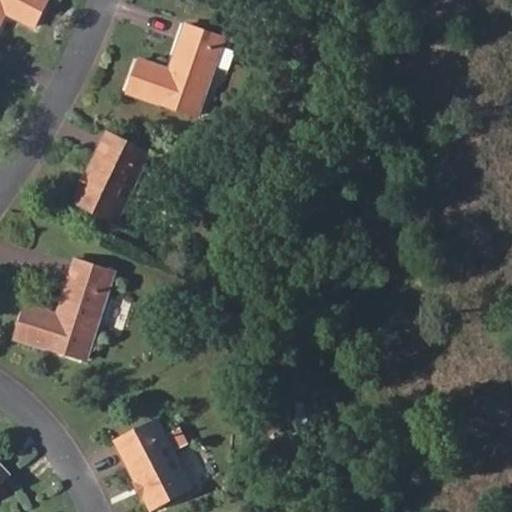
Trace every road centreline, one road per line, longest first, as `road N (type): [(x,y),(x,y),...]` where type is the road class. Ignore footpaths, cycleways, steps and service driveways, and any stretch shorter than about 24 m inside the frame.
road 1 (residential): [(123,0),(0,209)]
road 2 (residential): [(106,511),(0,379)]
